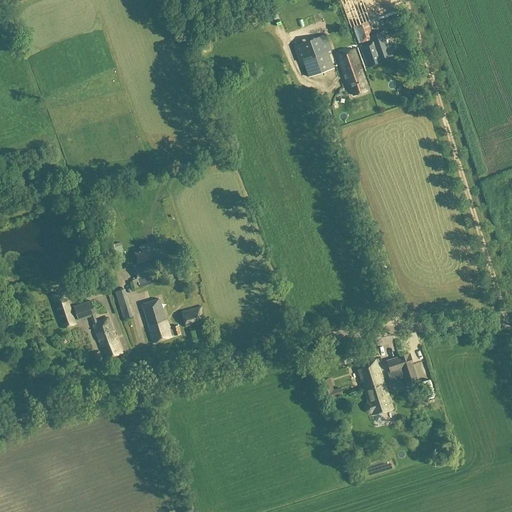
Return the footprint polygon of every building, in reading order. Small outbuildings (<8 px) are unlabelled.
[(367,17),(361,0),(339,0),(348,24),(367,17)] [(327,52),(331,51),(317,12),(283,23),(297,63),(302,61),(307,76),(332,67),(327,52)] [(272,41),(279,59),(286,56),(280,38),(272,41)] [(360,48),(367,68),(382,63),(375,43),(360,48)] [(353,50),(336,55),(347,87),(348,86),(352,96),(365,92),(363,85),(365,84),(353,50)] [(415,79),(392,90),(398,102),(420,91),(415,79)] [(113,249),(117,262),(123,260),(122,256),(123,255),(120,247),(113,249)] [(136,264),(150,261),(148,250),(133,254),(136,264)] [(132,268),(135,280),(131,281),(133,290),(138,288),(139,289),(149,286),(146,277),(150,276),(147,264),(132,268)] [(186,281),(191,272),(182,265),(174,271),(176,279),(186,281)] [(160,273),(161,280),(170,279),(168,271),(160,273)] [(126,298),(123,299),(120,291),(114,293),(122,321),(132,318),(126,298)] [(65,297),(53,301),(62,329),(74,326),(65,297)] [(160,301),(142,306),(145,314),(143,314),(151,343),(170,338),(169,335),(172,334),(173,337),(179,336),(176,327),(171,328),(171,330),(168,331),(160,301)] [(90,302),(72,308),(77,321),(90,317),(92,324),(91,324),(100,346),(99,346),(105,360),(121,354),(116,340),(107,318),(95,323),(93,316),(94,315),(90,302)] [(181,313),(185,328),(203,324),(199,308),(181,313)] [(40,324),(32,327),(37,340),(45,338),(40,324)] [(101,361),(98,352),(93,354),(96,363),(101,361)] [(418,385),(412,366),(408,355),(397,358),(400,369),(406,389),(418,385)] [(400,369),(397,358),(387,361),(390,373),(400,369)] [(363,390),(382,384),(374,361),(355,365),(363,390)] [(329,379),(321,382),(325,399),(340,395),(339,391),(333,393),(329,379)] [(394,397),(407,394),(403,380),(390,384),(394,397)] [(433,397),(429,381),(422,383),(427,399),(433,397)] [(382,384),(363,390),(367,402),(365,404),(364,407),(364,410),(366,413),(368,414),(371,414),(371,415),(391,409),(382,384)]
